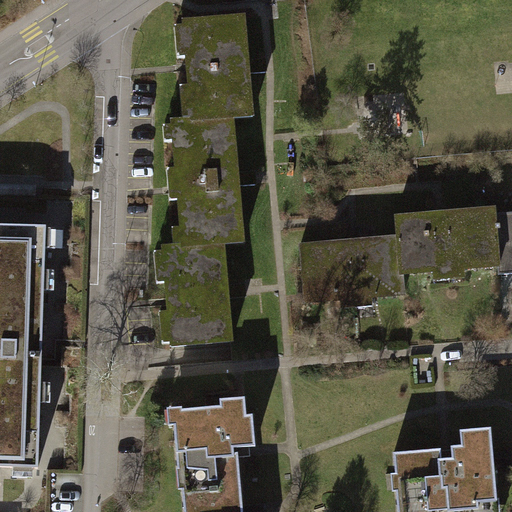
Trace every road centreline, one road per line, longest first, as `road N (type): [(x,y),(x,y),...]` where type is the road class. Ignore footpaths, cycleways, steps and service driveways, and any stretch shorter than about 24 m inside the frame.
road 1 (residential): [(99,5),(109,32),(108,377)]
road 2 (residential): [(108,377),(111,466),(92,511)]
